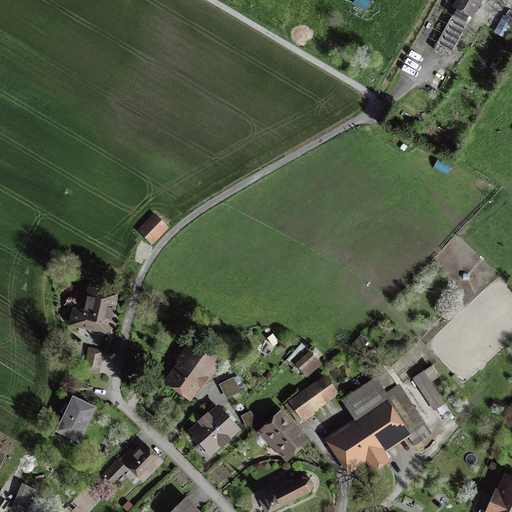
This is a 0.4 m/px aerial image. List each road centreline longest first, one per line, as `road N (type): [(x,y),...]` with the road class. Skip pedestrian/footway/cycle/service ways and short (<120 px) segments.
road 1 (residential): [(230,511),(117,397),(135,291),(151,257),(182,223),(376,105)]
road 2 (track): [(376,105),(365,90),(210,0)]
